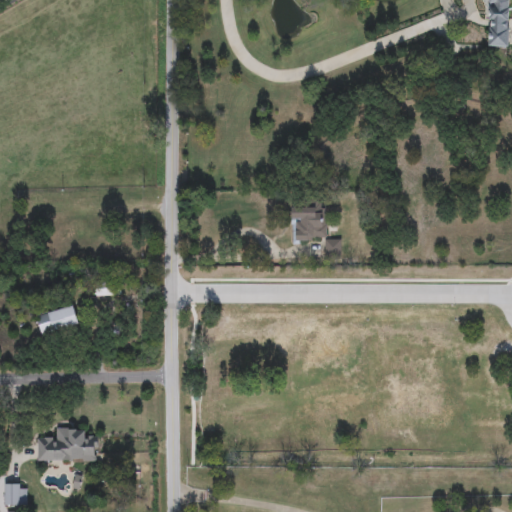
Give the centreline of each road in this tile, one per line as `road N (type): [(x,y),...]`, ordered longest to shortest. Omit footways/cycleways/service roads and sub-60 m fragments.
road 1 (tertiary): [(173,0),(178,511)]
road 2 (residential): [(179,296),(511,296)]
road 3 (residential): [(0,374),(179,370)]
